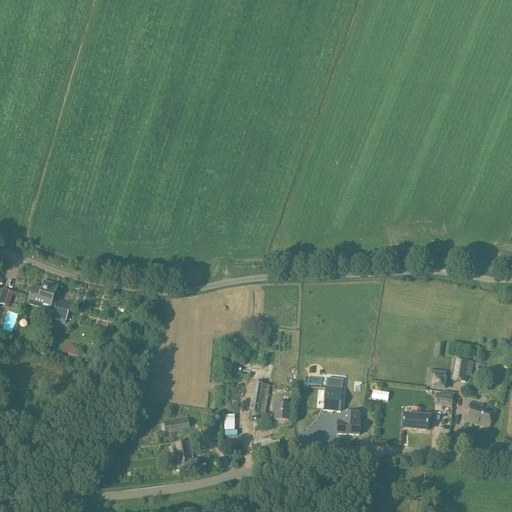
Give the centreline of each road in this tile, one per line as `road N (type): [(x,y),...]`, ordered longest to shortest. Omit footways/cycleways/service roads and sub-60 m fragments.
road 1 (unclassified): [(511,280),(426,271),(247,279),(165,292),(98,283),(0,251)]
road 2 (unclassified): [(0,506),(145,492),(334,452),(511,462)]
